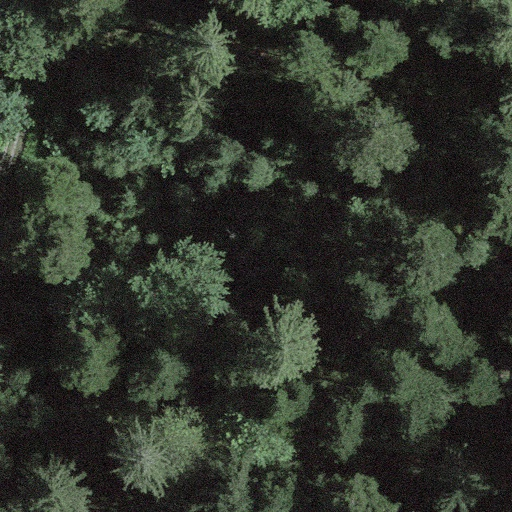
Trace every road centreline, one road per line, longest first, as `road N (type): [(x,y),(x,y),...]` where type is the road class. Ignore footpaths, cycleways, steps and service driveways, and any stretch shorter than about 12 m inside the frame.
road 1 (track): [(423,511),(511,278)]
road 2 (track): [(46,0),(0,188)]
